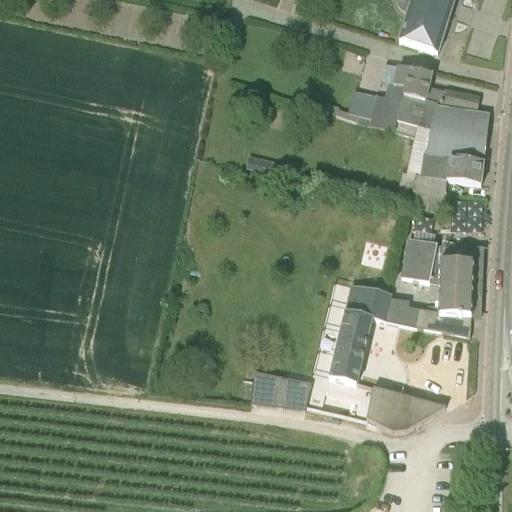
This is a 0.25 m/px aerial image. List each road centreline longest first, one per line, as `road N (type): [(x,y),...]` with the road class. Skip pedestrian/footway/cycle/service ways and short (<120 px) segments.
road 1 (unclassified): [(493,433),(441,434),(403,446),(324,425),(0,389)]
road 2 (secondary): [(503,349),(511,220)]
